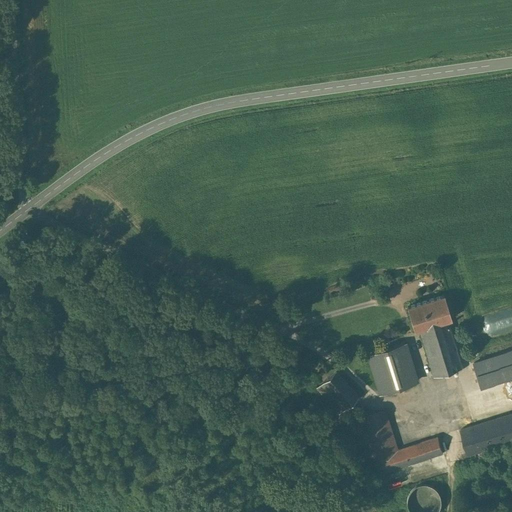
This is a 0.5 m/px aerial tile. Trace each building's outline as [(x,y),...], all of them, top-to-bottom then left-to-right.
[(418,328),(447,319),(452,318),(444,294),(406,305),(413,330),(418,328)] [(447,319),(418,328),(433,376),(462,366),(447,319)] [(416,381),(406,348),(374,358),(384,391),(416,381)] [(511,350),(473,362),(480,386),(511,376),(511,350)] [(357,395),(336,372),(318,387),(339,411),(357,395)] [(511,439),(511,412),(461,428),(469,453),(511,439)] [(385,453),(373,415),(363,418),(379,472),(443,452),(438,436),(385,453)] [(432,486),(426,483),(420,483),(414,485),(409,489),(406,494),(404,499),(404,505),(406,510),(407,511),(437,511),(440,508),(441,502),(440,496),(437,490),(432,486)]
